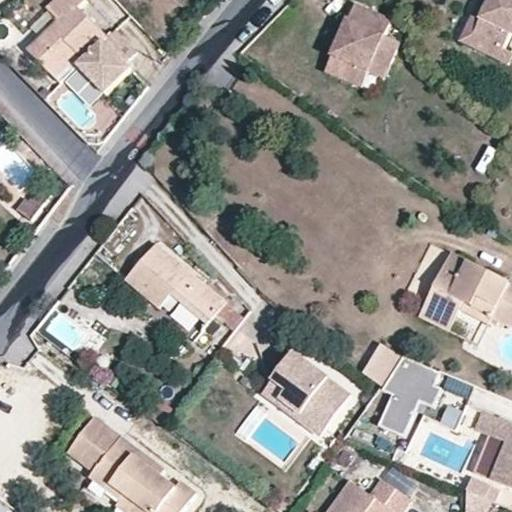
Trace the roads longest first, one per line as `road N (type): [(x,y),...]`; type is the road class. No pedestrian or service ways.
road 1 (tertiary): [(101,185),(248,0)]
road 2 (tertiary): [(0,324),(101,185)]
road 3 (residential): [(101,185),(0,76)]
